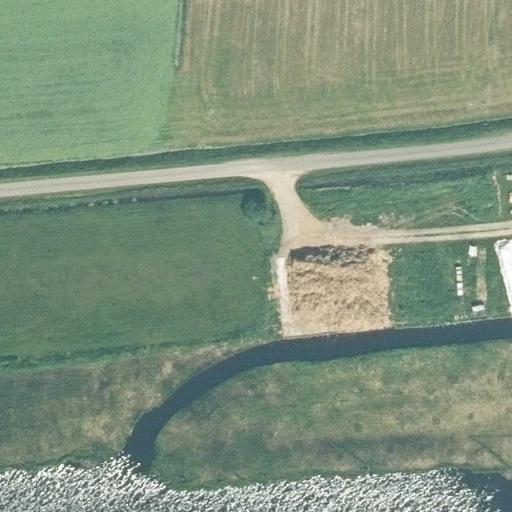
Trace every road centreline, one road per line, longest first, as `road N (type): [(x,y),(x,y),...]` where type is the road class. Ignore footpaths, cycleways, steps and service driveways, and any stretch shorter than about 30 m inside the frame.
road 1 (unclassified): [(0,189),(511,139)]
road 2 (track): [(270,165),(282,208),(309,231),(388,238),(511,228)]
